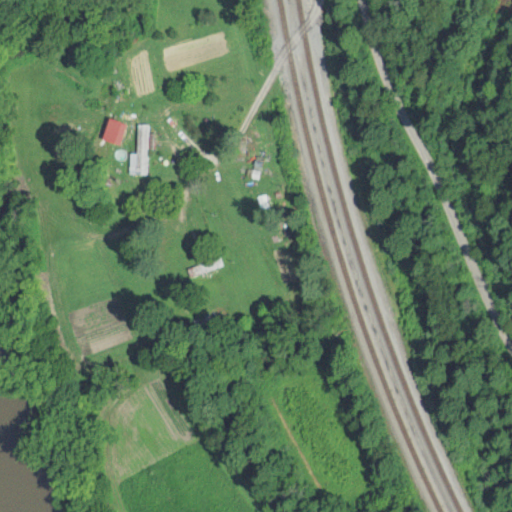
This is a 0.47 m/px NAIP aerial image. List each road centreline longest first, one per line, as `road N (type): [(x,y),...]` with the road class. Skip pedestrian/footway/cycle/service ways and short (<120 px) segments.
road 1 (residential): [(511,320),(390,100),(362,0)]
road 2 (residential): [(318,0),(236,137),(214,155),(197,152),(172,125)]
